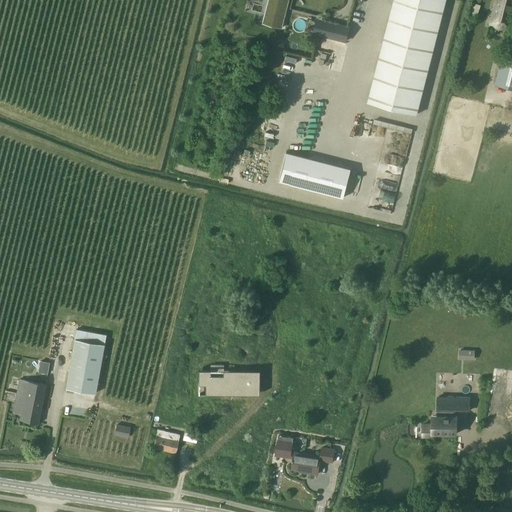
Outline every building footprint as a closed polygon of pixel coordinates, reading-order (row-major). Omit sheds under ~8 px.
[(269,0),(265,14),(272,16),(270,25),(282,28),(288,0),(269,0)] [(393,0),(368,102),(417,115),(446,0),(393,0)] [(511,0),(498,0),(494,18),(492,17),(490,24),(509,29),(511,18),(511,0)] [(323,21),(319,35),(346,41),(349,28),(323,21)] [(283,41),(279,40),(276,42),(276,45),(277,48),(281,49),(283,47),(284,44),(283,41)] [(511,60),(501,57),(495,85),(511,89),(511,60)] [(286,152),(279,181),(343,197),(351,168),(286,152)] [(76,329),(65,389),(95,394),(106,334),(76,329)] [(461,350),(461,359),(474,359),(474,350),(461,350)] [(257,376),(196,375),(196,399),(257,400),(257,376)] [(18,386),(14,406),(22,408),(20,420),(37,423),(45,385),(20,379),(19,380),(18,386)] [(423,424),(423,437),(433,437),(433,434),(457,434),(457,417),(456,417),(456,410),(470,411),(470,398),(437,397),(437,410),(437,416),(432,416),(432,425),(423,424)] [(131,423),(117,420),(114,435),(128,438),(131,423)] [(157,430),(153,448),(175,453),(179,435),(157,430)] [(199,433),(185,430),(182,440),(196,443),(199,433)] [(304,472),(318,474),(320,461),(333,463),(335,449),(322,447),(321,457),(294,453),(295,448),(292,447),(293,438),(278,435),(275,456),(293,458),(292,468),(304,470),(304,472)]
